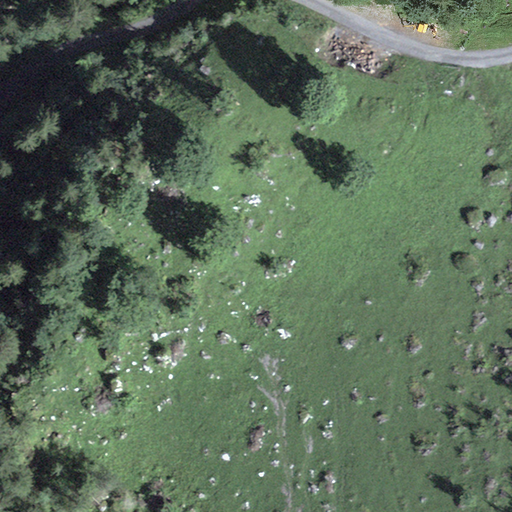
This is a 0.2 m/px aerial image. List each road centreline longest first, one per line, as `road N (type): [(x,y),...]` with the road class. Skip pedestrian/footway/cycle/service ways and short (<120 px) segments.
road 1 (unclassified): [(0,105),(44,61),(183,0)]
road 2 (unclassified): [(309,0),(412,48),(483,58),(511,52)]
